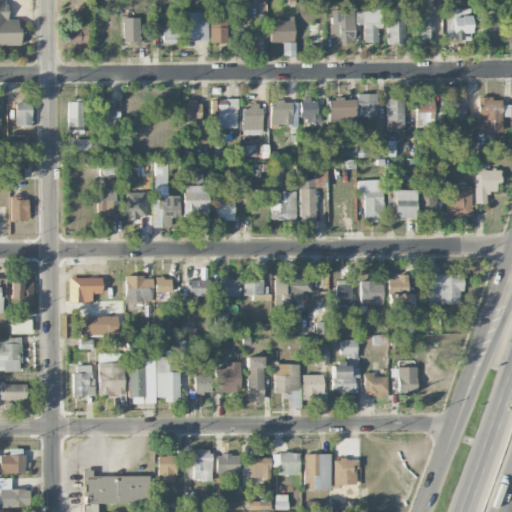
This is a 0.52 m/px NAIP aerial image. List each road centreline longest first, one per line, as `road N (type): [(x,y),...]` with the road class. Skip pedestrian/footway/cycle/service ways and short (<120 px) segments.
road 1 (residential): [(511,246),(0,252)]
road 2 (residential): [(511,70),(0,76)]
road 3 (residential): [(54,511),(50,0)]
road 4 (residential): [(448,424),(0,429)]
road 5 (secondary): [(511,248),(417,511)]
road 6 (motorway): [(511,372),(462,511)]
road 7 (motorway): [(511,299),(482,372),(448,424)]
